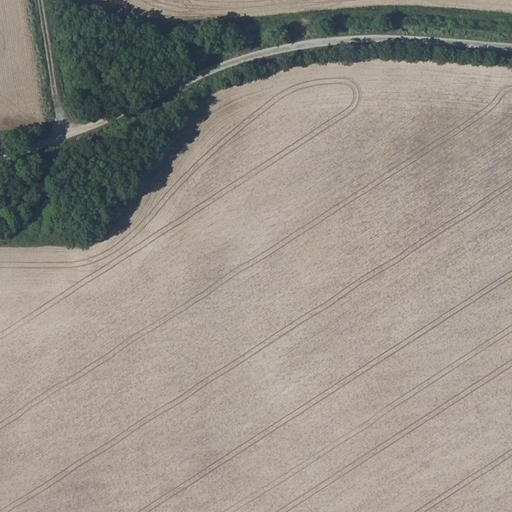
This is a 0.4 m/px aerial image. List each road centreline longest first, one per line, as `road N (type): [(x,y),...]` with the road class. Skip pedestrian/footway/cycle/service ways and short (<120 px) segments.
road 1 (track): [(511,46),(395,37),(300,44),(224,64),(0,158)]
road 2 (track): [(49,140),(36,219),(8,297)]
road 3 (track): [(38,0),(63,135)]
